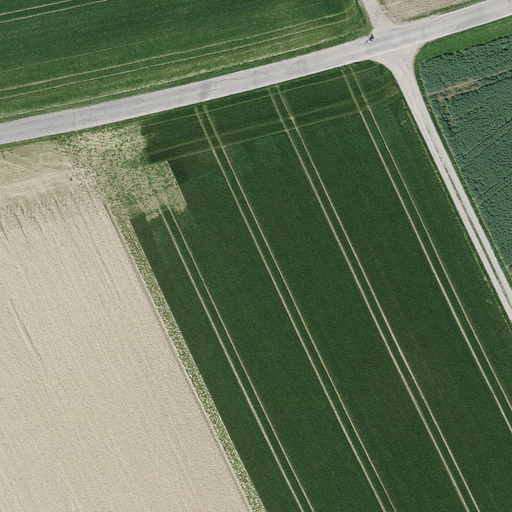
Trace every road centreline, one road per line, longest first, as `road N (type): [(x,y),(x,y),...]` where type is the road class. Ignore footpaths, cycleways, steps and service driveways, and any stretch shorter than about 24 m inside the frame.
road 1 (unclassified): [(0,136),(201,93),(511,5)]
road 2 (track): [(366,0),(511,302)]
